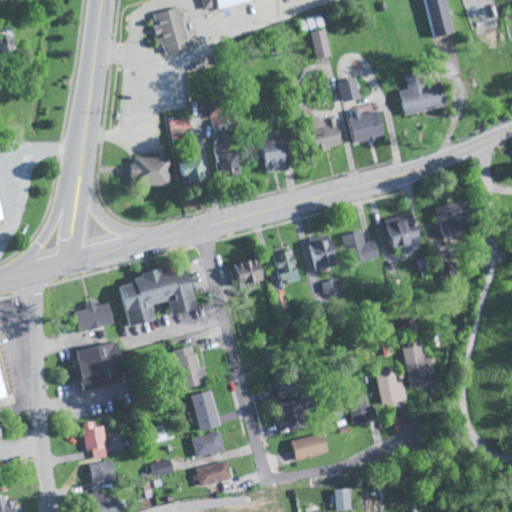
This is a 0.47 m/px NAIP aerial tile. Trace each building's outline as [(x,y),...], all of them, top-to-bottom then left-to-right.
[(254,0),(198,0),(202,13),(254,0)] [(420,0),(429,39),(451,34),(444,0),(420,0)] [(163,53),(189,46),(178,5),(151,13),(155,25),(151,26),(154,35),(158,34),(163,53)] [(328,58),(325,31),(309,33),(312,60),(328,58)] [(359,100),(353,80),(336,85),(341,105),(359,100)] [(395,94),(401,118),(443,108),(437,81),(405,89),(405,92),(395,94)] [(382,139),(376,106),(344,112),(350,145),(382,139)] [(168,124),(170,133),(189,129),(188,120),(168,124)] [(253,138),(261,175),(280,171),(273,134),(253,138)] [(206,180),(231,177),(229,160),(225,160),(224,147),(211,149),(212,157),(204,158),(206,180)] [(127,187),(167,188),(168,160),(128,159),(127,187)] [(172,162),(173,178),(180,178),(181,186),(196,184),(193,160),(172,162)] [(433,209),(438,240),(471,234),(465,203),(433,209)] [(387,253),(397,251),(398,255),(418,251),(410,215),(380,222),(387,253)] [(373,242),(362,244),(360,233),(339,237),(345,267),(377,260),(373,242)] [(333,265),(330,240),(305,243),(308,267),(333,265)] [(267,253),(273,285),(296,281),(289,248),(267,253)] [(231,290),(261,281),(254,259),(236,264),(238,271),(226,274),(231,290)] [(123,328),(149,322),(146,307),(163,303),(166,317),(194,311),(185,269),(113,284),(123,328)] [(338,292),(337,281),(321,283),(322,294),(338,292)] [(270,294),(275,311),(287,308),(283,290),(270,294)] [(113,325),(107,305),(94,309),(92,303),(82,306),(84,311),(70,315),(76,336),(113,325)] [(401,342),(410,389),(428,386),(427,379),(434,378),(430,359),(424,360),(420,339),(401,342)] [(70,351),(76,392),(117,386),(112,346),(70,351)] [(172,352),(180,391),(205,386),(202,368),(196,369),(191,348),(172,352)] [(407,402),(404,382),(397,384),(395,370),(375,373),(381,406),(407,402)] [(189,398),(199,434),(219,428),(209,392),(189,398)] [(277,407),(284,430),(302,424),(299,413),(314,409),(310,397),(277,407)] [(376,407),(367,408),(366,398),(348,400),(350,425),(377,422),(376,407)] [(84,453),(91,452),(92,460),(106,459),(103,428),(97,429),(96,423),(81,424),(84,453)] [(190,438),(194,460),(223,455),(220,433),(190,438)] [(326,454),(320,435),(288,444),(294,463),(326,454)] [(88,465),(89,486),(114,484),(113,463),(88,465)] [(230,481),(226,463),(193,471),(198,489),(230,481)] [(333,511),(348,511),(347,491),(332,492),(333,511)] [(92,511),(115,511),(109,511),(105,511),(103,493),(89,495),(89,498),(100,497),(103,510),(93,511),(92,511)]
